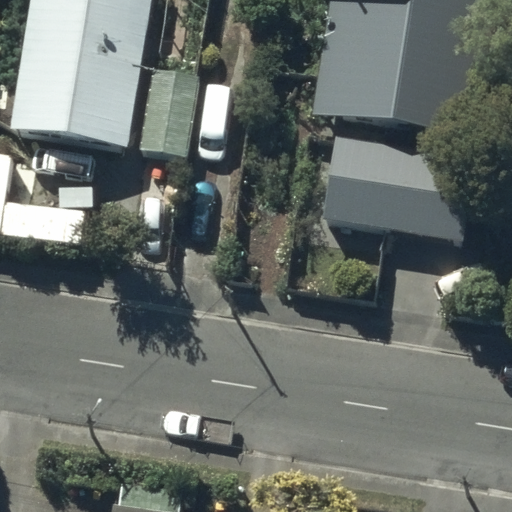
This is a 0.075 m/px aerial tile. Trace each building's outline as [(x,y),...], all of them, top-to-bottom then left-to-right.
[(32,0),(15,122),(130,138),(149,0),(32,0)] [(499,0),(328,0),(311,113),(479,138),(499,0)] [(201,63),(153,56),(141,144),(189,151),(201,63)] [(480,152),(341,129),(326,218),(466,240),(480,152)] [(181,511),(183,486),(121,482),(119,504),(110,504),(108,511),(181,511)]
